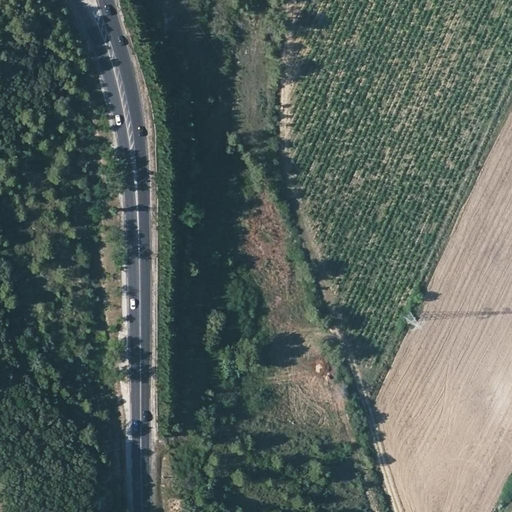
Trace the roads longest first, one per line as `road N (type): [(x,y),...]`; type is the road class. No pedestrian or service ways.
road 1 (track): [(400,511),(289,186),(282,142),(288,0)]
road 2 (primary): [(143,511),(136,199)]
road 3 (primary): [(78,0),(111,87),(136,199)]
road 4 (primary): [(136,199),(136,123),(105,0)]
road 5 (track): [(374,511),(344,433),(264,416)]
